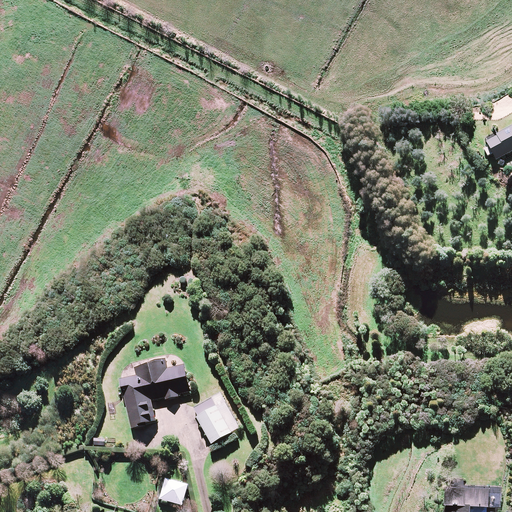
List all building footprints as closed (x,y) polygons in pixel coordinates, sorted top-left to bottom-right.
[(511,128),(486,142),(490,148),(485,151),(492,163),(511,152),(511,128)] [(133,429),(140,427),(157,423),(153,406),(152,401),(166,398),(167,400),(179,397),(179,395),(191,392),(185,365),(168,369),(166,361),(136,368),(137,376),(121,380),(133,429)] [(240,429),(221,394),(193,409),(212,444),(240,429)] [(187,487),(165,480),(160,501),(182,507),(187,487)] [(446,488),(445,508),(443,511),(486,511),(487,508),(488,508),(489,489),(464,488),(446,488)]
